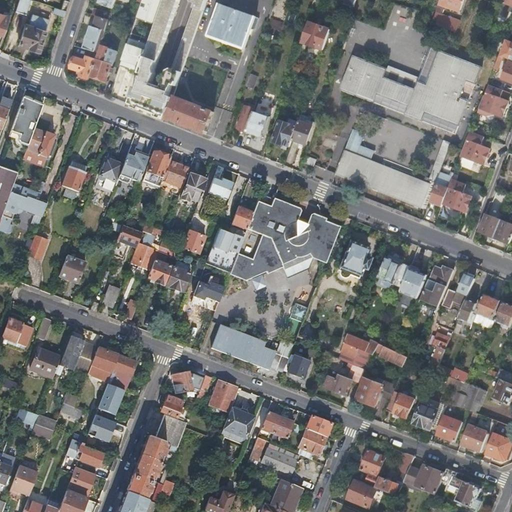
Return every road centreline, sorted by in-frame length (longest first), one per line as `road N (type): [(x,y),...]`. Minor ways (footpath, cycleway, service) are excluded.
road 1 (residential): [(511,265),(49,85)]
road 2 (residential): [(354,420),(164,349)]
road 3 (residential): [(164,349),(103,511)]
road 4 (residential): [(354,420),(511,480)]
road 5 (residential): [(164,349),(21,295)]
